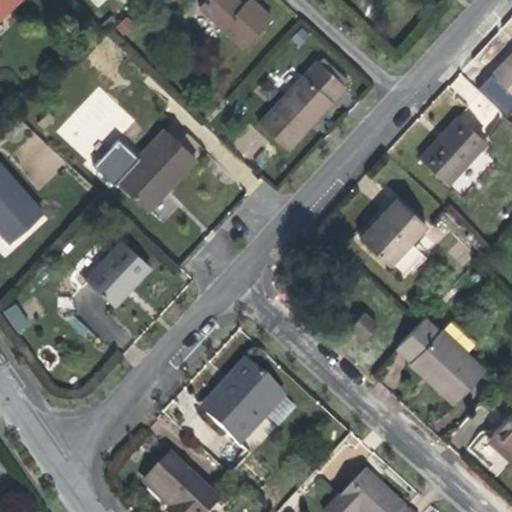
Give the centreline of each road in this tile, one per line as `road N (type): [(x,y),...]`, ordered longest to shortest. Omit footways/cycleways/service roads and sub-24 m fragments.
road 1 (residential): [(235,286),(497,0)]
road 2 (residential): [(235,286),(480,511)]
road 3 (residential): [(68,467),(235,286)]
